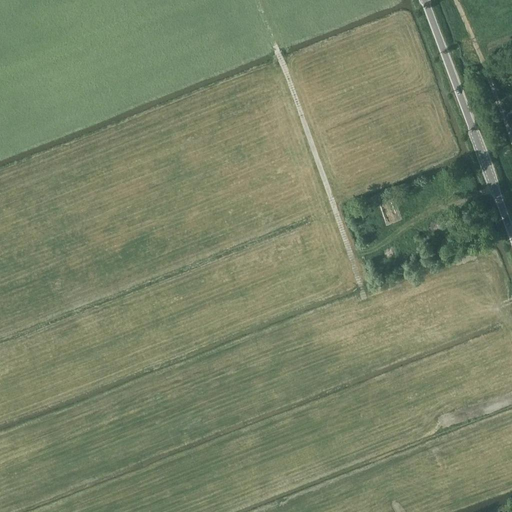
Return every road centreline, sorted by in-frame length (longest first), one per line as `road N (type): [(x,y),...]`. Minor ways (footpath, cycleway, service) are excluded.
road 1 (track): [(256,0),(364,298)]
road 2 (tertiary): [(511,234),(424,0)]
road 3 (track): [(511,137),(455,0)]
